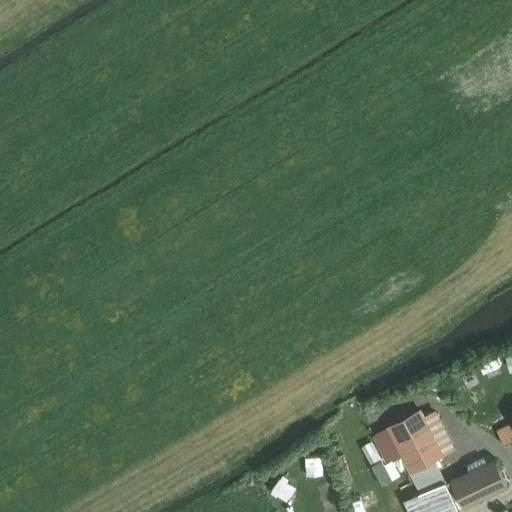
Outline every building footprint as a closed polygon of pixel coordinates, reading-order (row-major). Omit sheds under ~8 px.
[(458,389),(463,401),(475,395),(470,384),(458,389)] [(410,511),(453,511),(459,510),(434,460),(443,455),(436,439),(446,434),(438,416),(427,422),(421,412),(374,436),(388,463),(402,457),(421,493),(405,500),(410,511)] [(511,424),(509,426),(503,429),(505,434),(503,435),(507,444),(511,441),(511,424)] [(325,445),(331,464),(349,458),(343,440),(325,445)] [(495,460),(450,481),(463,507),(508,486),(495,460)]
